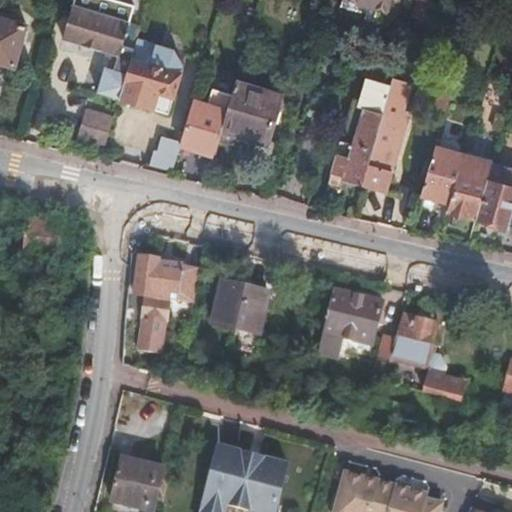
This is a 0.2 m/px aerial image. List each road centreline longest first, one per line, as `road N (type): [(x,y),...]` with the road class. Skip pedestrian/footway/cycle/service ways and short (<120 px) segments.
road 1 (residential): [(100,371),(511,474)]
road 2 (residential): [(117,195),(511,287)]
road 3 (residential): [(100,371),(117,195)]
road 4 (residential): [(67,511),(100,371)]
road 5 (residential): [(0,168),(117,195)]
